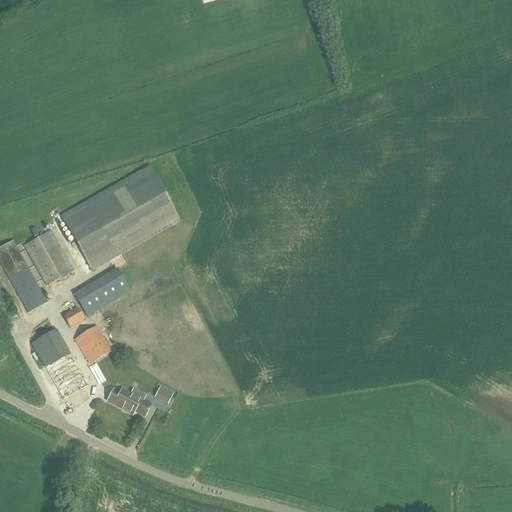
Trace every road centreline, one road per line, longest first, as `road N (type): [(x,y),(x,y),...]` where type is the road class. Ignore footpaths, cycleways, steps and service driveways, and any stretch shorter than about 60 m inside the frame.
road 1 (unclassified): [(285,511),(150,473),(52,419)]
road 2 (unclassified): [(1,310),(52,419)]
